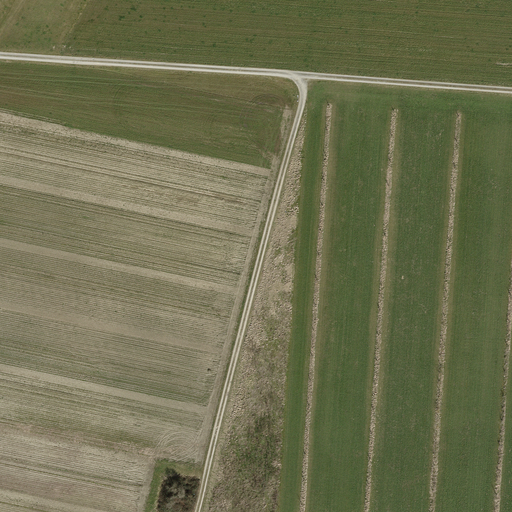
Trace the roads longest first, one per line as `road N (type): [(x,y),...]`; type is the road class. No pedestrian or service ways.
road 1 (track): [(0,55),(511,92)]
road 2 (track): [(195,511),(308,77)]
